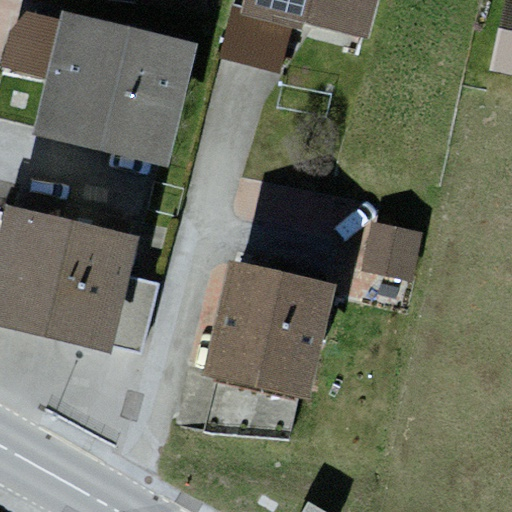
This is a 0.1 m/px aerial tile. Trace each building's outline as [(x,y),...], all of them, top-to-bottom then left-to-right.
[(375,0),(245,0),(244,9),(367,38),(375,0)] [(511,0),(498,0),(485,67),(511,72),(511,0)] [(0,66),(48,79),(61,21),(25,13),(8,32),(0,64),(0,66)] [(192,44),(63,15),(61,21),(48,79),(37,131),(166,160),(192,44)] [(124,234),(0,207),(0,323),(99,345),(99,341),(116,274),(124,234)] [(421,236),(372,225),(362,269),(411,280),(421,236)] [(332,289),(227,267),(204,377),(217,380),(297,397),(308,399),(332,289)] [(154,283),(116,274),(99,341),(138,350),(154,283)] [(297,397),(217,380),(206,429),(288,439),(297,397)]
